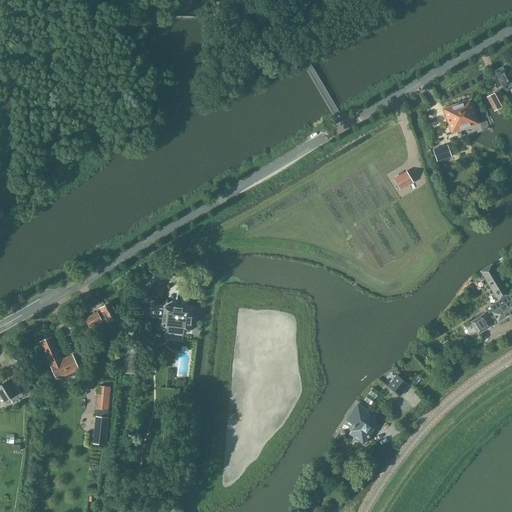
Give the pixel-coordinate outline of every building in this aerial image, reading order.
[(481,47),(491,40),(487,33),(476,40),(481,47)] [(511,66),(509,68),(507,66),(508,66),(507,65),(506,65),(496,71),(495,71),(495,72),(504,89),(505,89),(511,85),(511,66)] [(388,99),(395,95),(392,90),(385,93),(388,99)] [(504,98),(500,91),(490,96),(497,110),(504,106),(501,99),(504,98)] [(443,109),(452,134),(479,124),(471,100),(443,109)] [(357,106),(362,115),(372,110),(367,101),(357,106)] [(440,148),(434,150),(435,154),(437,159),(437,161),(444,159),(442,153),(449,151),(447,145),(440,148)] [(394,179),(399,188),(412,180),(407,172),(394,179)] [(483,275),(488,284),(498,301),(489,306),(493,312),(492,312),(492,313),(498,322),(506,317),(507,317),(510,315),(511,313),(511,300),(511,301),(508,296),(510,295),(494,269),(493,269),(494,270),(484,276),(483,275)] [(97,313),(86,319),(90,328),(102,321),(102,320),(103,319),(109,329),(121,323),(121,321),(111,303),(100,309),(102,311),(98,313),(97,313)] [(174,308),(165,307),(164,307),(164,308),(163,319),(162,328),(162,329),(163,329),(183,331),(189,332),(189,331),(190,325),(191,325),(191,324),(190,324),(191,319),(191,318),(192,311),(192,310),(191,310),(182,309),(182,308),(181,308),(181,309),(175,308),(175,307),(174,307),(174,308)] [(471,322),(471,323),(478,334),(479,334),(491,326),(491,327),(491,326),(484,315),(484,314),(471,322)] [(126,333),(123,374),(135,374),(138,334),(126,333)] [(40,342),(57,380),(79,370),(72,355),(62,360),(51,337),(40,342)] [(28,373),(15,381),(24,395),(29,392),(28,373)] [(417,375),(411,382),(416,385),(422,379),(417,375)] [(388,387),(400,396),(409,385),(397,376),(388,387)] [(0,396),(1,396),(4,402),(11,398),(13,402),(19,399),(19,398),(24,395),(15,381),(10,384),(8,381),(0,385),(0,396)] [(110,387),(99,386),(97,410),(98,410),(108,411),(110,387)] [(373,388),(364,401),(370,405),(379,392),(373,388)] [(365,423),(365,421),(365,420),(364,419),(366,410),(358,405),(347,420),(354,425),(353,425),(355,426),(349,434),(363,444),(374,429),(365,423)] [(97,416),(94,444),(106,445),(108,417),(97,416)] [(129,424),(124,431),(132,436),(137,428),(129,424)] [(312,499),(307,507),(313,511),(318,503),(312,499)]
